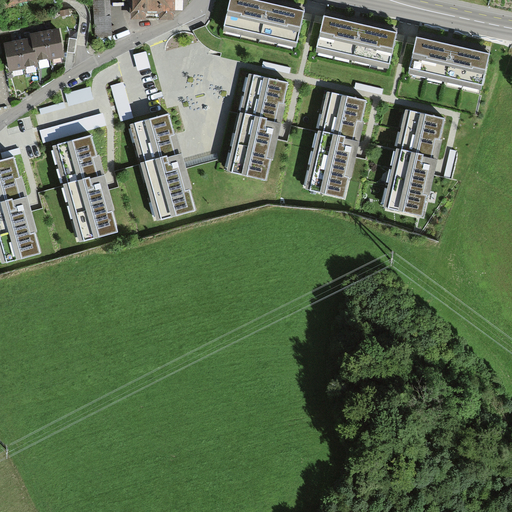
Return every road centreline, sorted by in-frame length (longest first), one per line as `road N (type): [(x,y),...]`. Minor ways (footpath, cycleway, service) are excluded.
road 1 (residential): [(201,0),(0,120)]
road 2 (primary): [(387,0),(511,27)]
